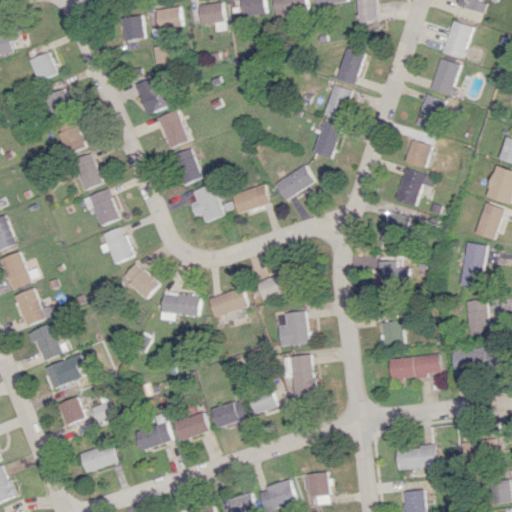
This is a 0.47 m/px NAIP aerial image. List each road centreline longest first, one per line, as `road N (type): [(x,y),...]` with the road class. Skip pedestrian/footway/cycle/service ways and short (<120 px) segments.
road 1 (residential): [(366,511),(339,219),(417,0)]
road 2 (residential): [(85,511),(356,418),(511,399)]
road 3 (residential): [(339,219),(191,257),(61,0)]
road 4 (residential): [(68,511),(0,351)]
